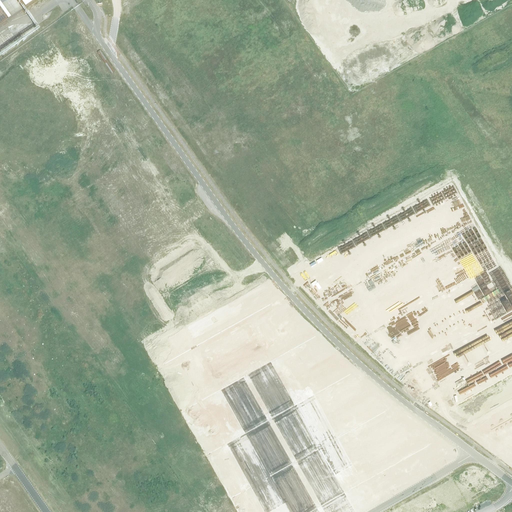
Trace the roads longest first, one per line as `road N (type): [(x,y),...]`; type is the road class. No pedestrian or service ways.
road 1 (unclassified): [(0,419),(263,262)]
road 2 (unclassified): [(263,262),(511,121)]
road 3 (unclassified): [(263,262),(97,35)]
road 4 (unclassified): [(470,451),(355,361),(268,268)]
